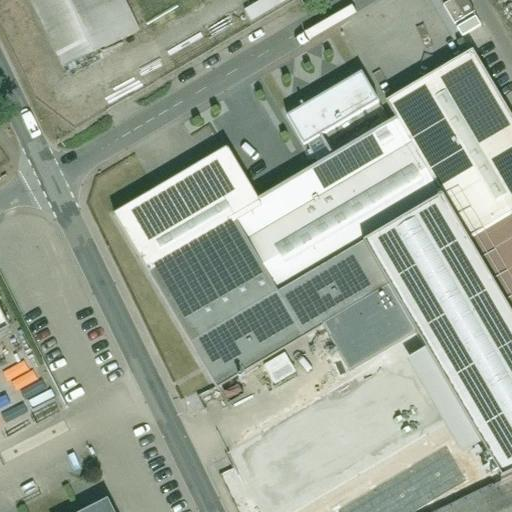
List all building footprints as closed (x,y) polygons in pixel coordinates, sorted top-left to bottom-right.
[(24,0),(60,72),(138,35),(121,0),(24,0)] [(258,0),(242,9),(249,21),(286,0),(258,0)] [(458,38),(482,26),(468,0),(447,0),(441,4),(458,38)] [(227,150),(114,215),(216,390),(389,290),(501,481),(511,476),(511,118),(475,55),(392,103),(401,118),(389,125),(332,158),(257,201),(227,150)] [(389,125),(360,76),(287,119),(304,147),(320,138),(332,158),(389,125)] [(281,354),(261,366),(273,385),(293,372),(281,354)] [(377,389),(303,422),(310,438),(384,404),(377,389)] [(511,511),(511,476),(501,481),(436,511),(511,511)]
